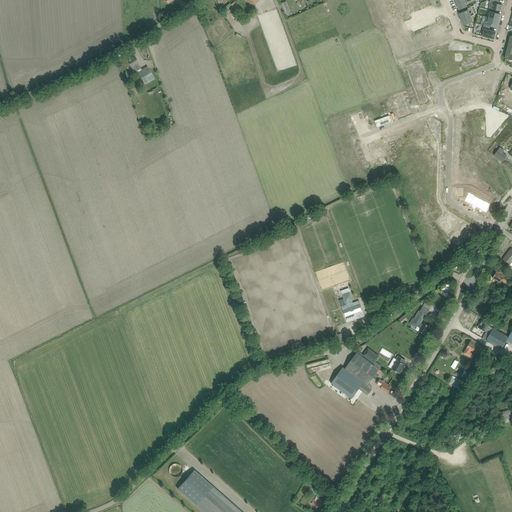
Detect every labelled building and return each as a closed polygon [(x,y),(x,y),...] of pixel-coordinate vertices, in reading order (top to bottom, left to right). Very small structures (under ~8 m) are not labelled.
[(490,3),(489,8),(491,8),(497,10),(501,11),(502,5),(498,4),(499,1),(498,0),(496,0),(493,1),(493,0),(490,1),(489,1),(490,3)] [(287,17),(292,15),(287,1),(282,3),(287,17)] [(235,9),(237,11),(239,9),(234,2),(230,5),(234,9),(235,9)] [(489,17),(499,20),(500,14),(496,13),(497,10),(491,8),(489,17)] [(487,16),(484,25),(490,27),(491,27),(492,24),(497,25),(499,20),(489,17),(487,16)] [(483,25),(482,30),(484,30),(483,36),(494,39),(496,32),(489,30),(490,27),(484,25),(483,25)] [(127,61),(130,65),(131,67),(133,70),(136,70),(137,70),(140,68),(137,63),(139,62),(135,56),(127,61)] [(143,71),(139,74),(144,83),(154,78),(148,66),(142,70),(143,71)] [(397,95),(395,96),(397,101),(398,100),(400,106),(401,105),(402,109),(396,111),(399,118),(410,114),(404,98),(407,97),(406,92),(397,95)] [(389,115),(375,121),(377,127),(391,121),(389,115)] [(380,141),(374,143),(378,153),(384,150),(380,141)] [(374,143),(368,145),(372,155),(378,153),(374,143)] [(498,150),(494,155),(503,161),(507,156),(498,150)] [(457,182),(456,186),(457,186),(469,186),(469,180),(471,180),(471,176),(461,176),(461,179),(457,179),(457,182)] [(469,193),(465,201),(470,204),(470,203),(474,196),(474,195),(469,193)] [(474,196),(470,203),(475,206),(480,199),(474,196)] [(480,199),(475,206),(481,209),(485,202),(480,199)] [(481,209),(481,210),(486,212),(490,204),(485,201),(485,202),(481,209)] [(503,259),(507,262),(510,264),(511,266),(511,249),(508,254),(508,253),(503,259)] [(493,278),(497,280),(500,282),(501,280),(508,284),(510,280),(504,276),(506,273),(501,270),(499,273),(497,271),(493,278)] [(347,304),(341,307),(347,323),(364,316),(359,300),(353,302),(352,300),(353,300),(350,292),(342,295),(345,303),(346,302),(347,304)] [(420,311),(413,323),(417,326),(421,328),(419,331),(425,334),(429,326),(424,323),(423,324),(420,322),(425,314),(426,315),(429,310),(431,307),(425,303),(423,306),(420,311)] [(487,330),(482,338),(501,349),(506,341),(511,343),(511,330),(510,334),(507,333),(506,335),(490,326),(491,323),(489,322),(484,319),(481,324),(480,324),(478,327),(484,331),(485,329),(487,330)] [(339,338),(336,340),(337,343),(344,340),(341,334),(338,335),(339,338)] [(467,347),(467,348),(464,353),(470,357),(472,358),(474,354),(470,352),(471,350),(479,354),(483,347),(478,344),(478,343),(472,339),(470,342),(467,347)] [(368,348),(363,355),(374,363),(375,361),(377,359),(374,356),(376,354),(368,348)] [(345,368),(345,369),(359,379),(363,382),(359,389),(367,395),(372,389),(372,387),(368,384),(376,374),(377,373),(379,369),(373,364),(357,352),(345,368)] [(405,360),(398,356),(396,359),(394,358),(388,366),(392,368),(400,373),(405,364),(403,363),(405,360)] [(463,377),(470,381),(478,366),(479,367),(481,363),(480,362),(476,359),(473,363),(472,362),(463,377)] [(343,367),(331,383),(352,398),(359,389),(363,382),(359,379),(345,369),(345,368),(343,367)] [(388,386),(388,385),(379,379),(376,384),(381,387),(380,389),(387,393),(390,388),(388,386)] [(509,408),(501,411),(503,419),(511,415),(511,412),(510,408),(509,408)] [(242,511),(213,486),(194,469),(177,488),(196,505),(204,511),(242,511)] [(310,492),(314,496),(318,492),(311,486),(308,490),(305,494),(308,495),(310,492)] [(312,504),(315,506),(319,508),(324,501),(322,499),(323,497),(318,494),(316,497),(318,499),(316,502),(314,501),(312,504)] [(304,501),(301,507),(308,511),(315,511),(317,510),(304,501)]
